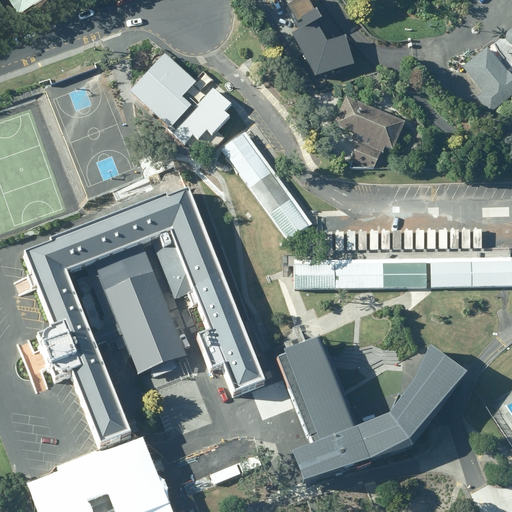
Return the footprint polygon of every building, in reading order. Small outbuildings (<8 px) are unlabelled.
[(1,0),(12,16),(36,0),(1,0)] [(287,32),(312,80),(357,67),(347,35),(326,41),(318,25),(324,22),(312,0),(288,0),(281,4),(295,28),(287,32)] [(475,100),(489,117),(511,97),(511,27),(503,36),(505,44),(511,47),(511,69),(509,73),(487,48),(462,69),(483,93),(475,100)] [(192,85),(163,58),(128,96),(182,145),(188,138),(195,144),(204,135),(209,140),(228,120),(223,115),(230,108),(211,91),(195,108),(182,96),(192,85)] [(406,122),(346,95),(331,128),(354,138),(353,142),(357,144),(349,162),(372,172),(382,148),(392,153),(406,122)] [(312,226),(244,135),(219,153),(288,244),(312,226)] [(163,300),(142,246),(150,244),(155,242),(177,298),(195,292),(204,314),(212,336),(203,340),(216,372),(229,367),(236,384),(240,396),(254,391),(267,386),(191,194),(170,202),(167,195),(154,200),(155,203),(50,244),(51,247),(24,258),(53,331),(37,337),(41,347),(39,351),(34,353),(29,341),(18,345),(28,369),(37,393),(47,389),(41,372),(50,368),(56,383),(73,377),(102,450),(105,448),(107,448),(109,447),(132,438),(96,348),(92,336),(68,275),(86,268),(97,264),(134,357),(140,372),(148,368),(152,378),(164,373),(177,368),(173,358),(185,354),(174,326),(163,300)] [(0,272),(8,269),(5,260),(0,262),(0,272)] [(86,268),(106,318),(104,319),(108,330),(92,336),(96,348),(114,341),(119,352),(125,349),(129,359),(134,357),(97,264),(86,268)] [(511,264),(429,264),(430,290),(511,289),(511,264)] [(425,265),(293,267),(294,292),(425,290),(425,265)] [(0,364),(11,361),(20,358),(10,329),(0,331),(0,364)] [(289,459),(301,489),(408,452),(464,378),(436,356),(429,350),(426,357),(413,385),(387,420),(354,432),(351,424),(318,342),(307,347),(303,349),(290,354),(286,355),(283,357),(284,360),(277,363),(308,441),(311,450),(289,459)] [(12,364),(0,367),(0,381),(3,390),(19,384),(12,364)] [(352,382),(355,382),(355,378),(356,374),(357,370),(359,368),(355,369),(351,369),(346,369),(343,368),(340,366),(342,369),(343,373),(343,378),(342,382),(342,387),(345,384),(348,383),(352,382)] [(355,385),(356,383),(353,385),(350,386),(345,387),(342,387),(343,389),(345,392),(346,395),(348,399),(349,403),(350,407),(351,404),(353,401),(355,398),(358,397),(357,395),(356,392),(355,388),(355,385)] [(31,399),(27,390),(7,399),(11,408),(31,399)] [(57,391),(54,393),(43,397),(47,405),(60,399),(57,391)] [(48,445),(45,437),(24,446),(27,454),(48,445)] [(34,491),(42,511),(87,511),(84,503),(99,497),(114,492),(122,511),(165,511),(150,474),(141,448),(114,459),(112,460),(110,461),(103,464),(101,460),(82,468),(63,475),(65,478),(54,483),(34,491)] [(52,465),(48,455),(28,462),(32,472),(52,465)]
